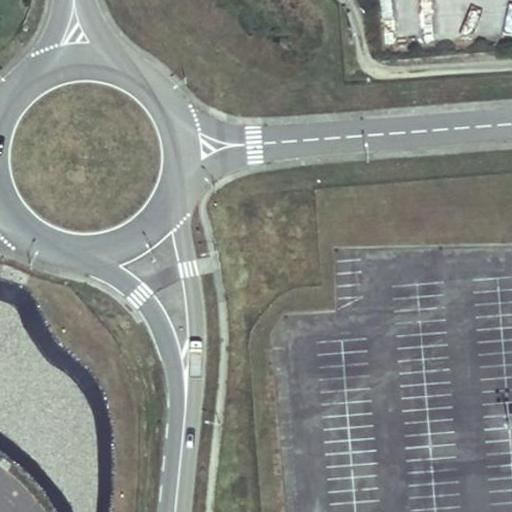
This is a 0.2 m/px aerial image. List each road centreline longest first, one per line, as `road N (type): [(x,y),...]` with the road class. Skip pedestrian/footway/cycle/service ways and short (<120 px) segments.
road 1 (unclassified): [(169,202),(180,153),(173,121),(162,102),(117,69)]
road 2 (unclassified): [(185,353),(198,332),(191,269),(169,202)]
road 3 (unclassified): [(185,353),(174,511)]
road 4 (unclassified): [(98,251),(185,353)]
road 5 (unclassified): [(0,191),(29,232),(98,251)]
